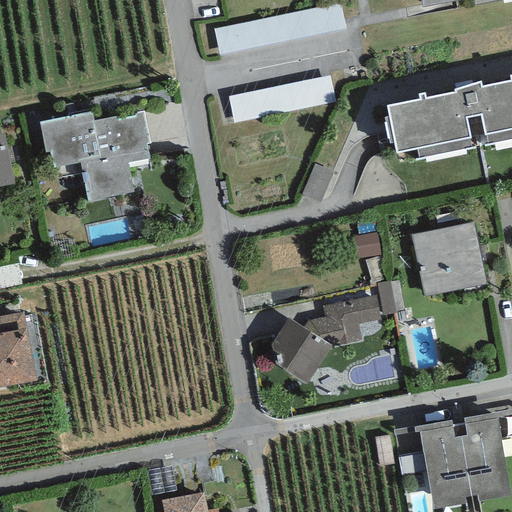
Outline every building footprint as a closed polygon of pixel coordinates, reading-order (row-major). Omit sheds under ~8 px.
[(340,5),(214,30),(219,55),(345,31),(340,5)] [(420,99),(386,106),(396,154),(417,150),(418,160),(511,139),(511,74),(510,75),(511,81),(480,87),(480,81),(455,89),(456,93),(425,100),(424,93),(419,94),(420,99)] [(330,75),(228,96),(234,124),(336,103),(330,75)] [(91,112),(39,122),(45,153),(50,152),(53,168),(80,163),(88,202),(134,193),(128,163),(148,159),(145,144),(150,143),(144,112),(93,122),(91,112)] [(4,134),(0,135),(0,185),(14,183),(4,134)] [(474,222),(411,235),(424,297),(486,284),(474,222)] [(378,232),(352,237),(356,259),(382,255),(378,232)] [(0,285),(26,282),(24,263),(0,265),(0,285)] [(398,280),(377,284),(383,315),(404,311),(398,280)] [(376,295),(322,306),(324,317),(307,321),(303,328),(288,318),(271,345),(273,352),(280,355),(282,368),(308,382),(330,347),(362,340),(358,324),(381,319),(376,295)] [(23,312),(0,316),(0,387),(36,381),(23,312)] [(496,413),(463,418),(466,435),(460,436),(471,496),(477,495),(478,502),(511,496),(496,413)] [(471,496),(460,436),(454,437),(451,420),(413,427),(414,433),(419,432),(434,510),(466,504),(465,497),(471,496)] [(203,493),(162,501),(163,511),(217,511),(217,509),(207,511),(203,493)]
